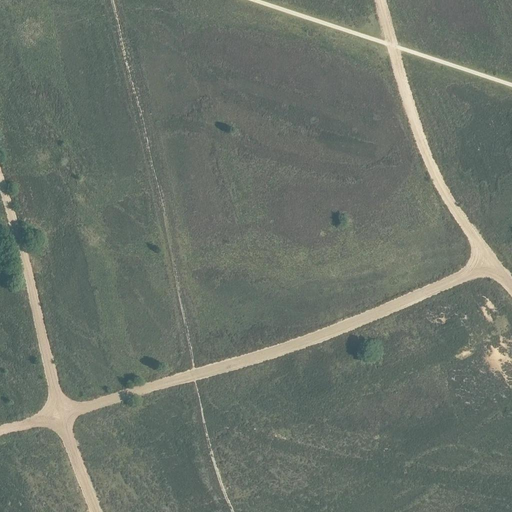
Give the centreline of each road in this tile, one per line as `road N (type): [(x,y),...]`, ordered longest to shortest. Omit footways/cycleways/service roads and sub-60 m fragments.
road 1 (track): [(195,374),(351,325),(490,264),(511,290)]
road 2 (track): [(490,264),(438,181),(380,0)]
road 3 (track): [(0,184),(60,415)]
road 4 (track): [(195,374),(0,430)]
